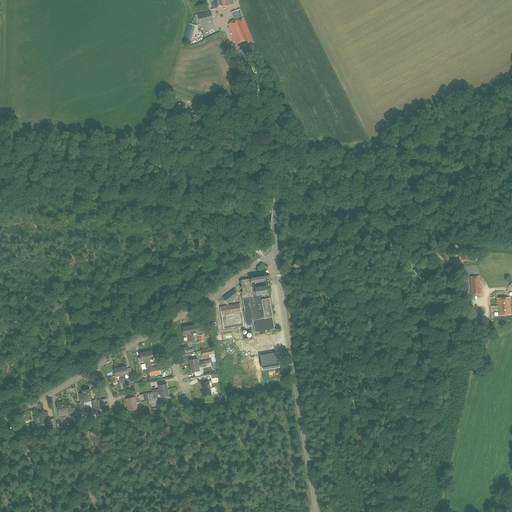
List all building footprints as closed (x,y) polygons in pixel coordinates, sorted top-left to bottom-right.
[(211,0),(214,9),(227,5),(225,0),(211,0)] [(211,11),(198,14),(199,18),(200,23),(213,20),(211,11)] [(239,17),(237,11),(232,13),(236,21),(239,20),(241,19),(239,16),(239,17)] [(236,21),(229,24),(237,44),(248,40),(239,20),(236,21)] [(188,123),(213,118),(212,112),(187,116),(188,123)] [(476,252),(459,254),(460,262),(477,260),(476,252)] [(266,330),(275,329),(273,316),(270,298),(269,297),(267,286),(271,285),(270,275),(255,278),(255,276),(251,277),(251,278),(241,280),(243,292),(242,292),(245,311),(244,311),(246,324),(248,324),(248,325),(254,325),(255,332),(259,332),(260,334),(266,333),(266,330)] [(481,297),(480,282),(470,283),(472,297),(472,298),(481,297)] [(223,298),(228,304),(237,297),(237,296),(239,294),(235,289),(223,298)] [(497,304),(498,304),(499,315),(511,314),(510,297),(496,298),(497,304)] [(220,307),(224,329),(244,325),(240,303),(220,307)] [(475,316),(473,303),(463,304),(464,317),(475,316)] [(189,326),(183,327),(185,335),(188,335),(189,342),(192,341),(189,326)] [(214,348),(208,350),(208,351),(209,356),(209,358),(211,357),(212,362),(216,361),(214,348)] [(145,361),(145,363),(146,368),(149,367),(146,352),(139,353),(141,361),(145,361)] [(278,363),(276,354),(262,356),(264,366),(278,363)] [(206,366),(206,363),(191,366),(192,372),(200,371),(199,367),(206,366)] [(120,379),(121,383),(124,382),(121,367),(115,368),(116,376),(120,375),(120,379)] [(149,369),(151,376),(161,374),(159,367),(149,369)] [(209,382),(202,383),(204,391),(202,392),(203,397),(211,395),(209,382)] [(153,393),(168,389),(167,383),(159,385),(160,389),(153,390),(153,393)] [(83,393),(79,394),(81,403),(81,407),(85,406),(84,403),(91,401),(91,398),(92,398),(90,389),(83,391),(83,393)] [(127,405),(137,403),(136,397),(138,397),(137,394),(133,394),(134,397),(126,399),(127,405)] [(70,401),(57,403),(59,411),(68,409),(69,412),(76,411),(75,405),(71,405),(70,401)] [(137,403),(127,405),(128,411),(137,409),(137,412),(141,411),(140,405),(138,405),(137,403)] [(40,424),(41,425),(44,425),(45,423),(46,423),(47,428),(55,427),(54,418),(48,419),(48,413),(45,414),(45,412),(37,413),(38,420),(36,421),(36,424),(40,424)] [(71,416),(72,420),(73,426),(80,424),(78,415),(71,416)]
